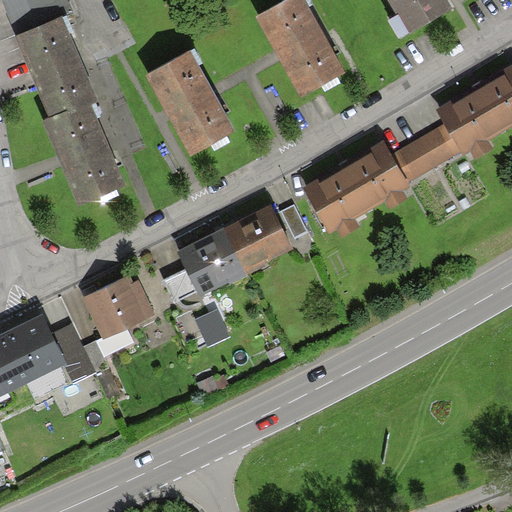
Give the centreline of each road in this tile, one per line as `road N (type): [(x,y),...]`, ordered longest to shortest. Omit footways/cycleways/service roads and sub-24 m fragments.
road 1 (residential): [(511,29),(31,302)]
road 2 (primary): [(511,280),(299,398),(49,511)]
